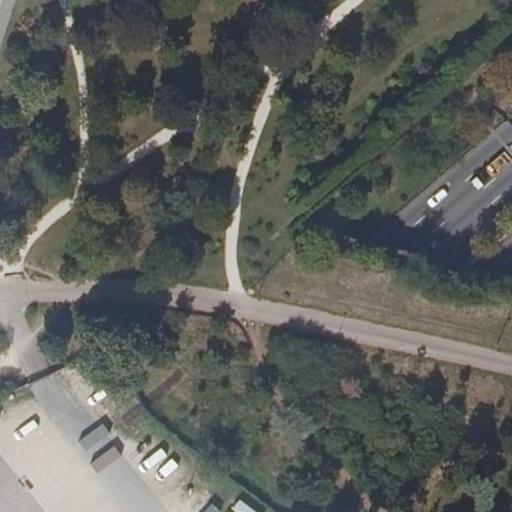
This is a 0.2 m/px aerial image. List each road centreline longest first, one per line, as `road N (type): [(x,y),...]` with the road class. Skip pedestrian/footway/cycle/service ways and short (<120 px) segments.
road 1 (trunk): [(511,170),(107,511)]
road 2 (trunk): [(233,511),(511,276)]
